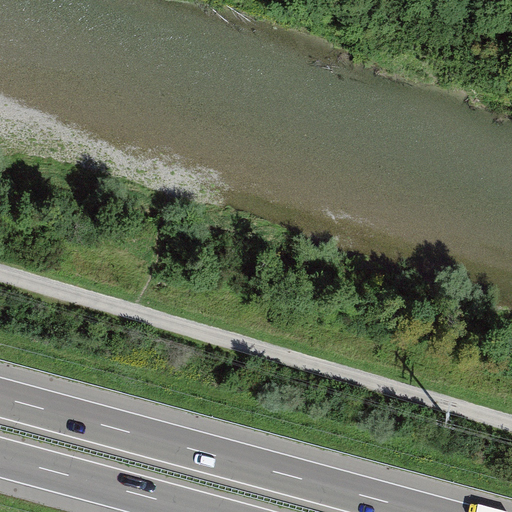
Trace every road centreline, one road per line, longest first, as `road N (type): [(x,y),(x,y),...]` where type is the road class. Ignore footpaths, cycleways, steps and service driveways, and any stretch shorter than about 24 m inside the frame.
road 1 (track): [(511,424),(0,272)]
road 2 (motorway): [(418,511),(0,398)]
road 3 (motorway): [(0,457),(199,511)]
